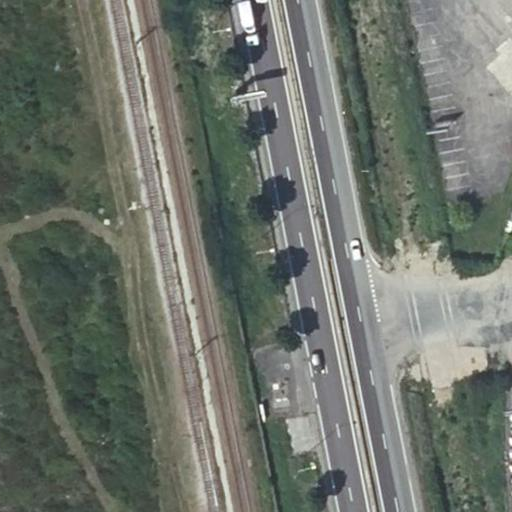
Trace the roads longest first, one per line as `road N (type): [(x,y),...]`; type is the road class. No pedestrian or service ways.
road 1 (primary): [(252,0),(354,511)]
road 2 (primary): [(362,334),(297,0)]
road 3 (primary): [(397,511),(362,334)]
road 4 (unclassified): [(511,297),(362,334)]
